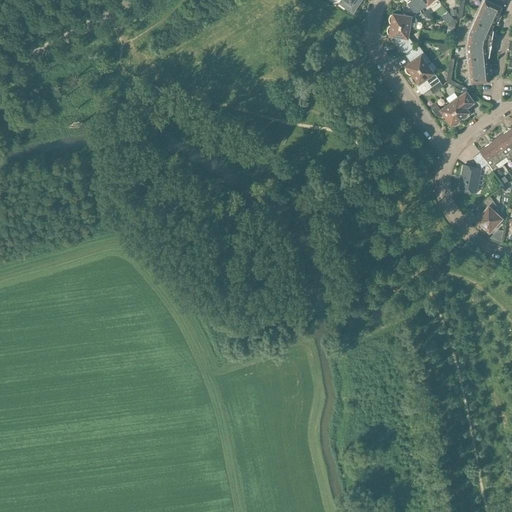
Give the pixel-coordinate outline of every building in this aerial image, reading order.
[(341,0),(339,4),(353,13),(361,0),(341,0)] [(413,0),(407,5),(415,15),(433,0),(413,0)] [(489,34),(501,7),(485,0),(481,0),(467,32),(465,47),(468,84),(489,82),(486,52),(491,52),(493,36),(489,34)] [(389,22),(390,23),(391,23),(391,25),(410,28),(416,28),(420,29),(422,28),(423,24),(421,22),(417,22),(417,20),(415,17),(412,17),(412,16),(393,13),(392,15),(391,14),(391,15),(390,16),(389,17),(389,18),(389,19),(389,20),(389,21),(389,22)] [(449,22),(447,29),(454,30),(456,23),(449,22)] [(389,36),(398,37),(397,43),(402,49),(412,42),(410,39),(408,39),(410,28),(391,25),(391,26),(390,26),(390,25),(389,26),(388,27),(388,28),(387,29),(387,30),(387,31),(387,32),(387,33),(388,34),(389,34),(389,36)] [(406,66),(406,67),(406,68),(405,68),(405,69),(405,70),(406,71),(406,72),(407,73),(408,74),(409,75),(410,75),(411,75),(411,74),(412,75),(428,64),(412,42),(402,49),(409,59),(410,58),(412,61),(406,66)] [(449,45),(435,43),(443,54),(451,48),(449,45)] [(412,77),(412,78),(412,79),(412,80),(413,81),(413,82),(414,83),(415,83),(416,84),(417,84),(418,83),(419,85),(426,80),(428,83),(426,84),(430,89),(440,81),(428,64),(412,75),(413,76),(412,77)] [(440,81),(430,89),(433,94),(444,86),(440,81)] [(450,103),(449,103),(460,119),(461,118),(462,119),(462,120),(463,119),(464,119),(465,119),(466,119),(466,118),(467,118),(467,117),(468,117),(469,116),(469,115),(469,114),(468,113),(470,112),(467,108),(465,106),(468,103),(470,106),(475,103),(469,95),(472,93),(470,90),(468,89),(464,87),(461,90),(465,92),(458,97),(450,103)] [(432,109),(436,115),(437,116),(438,116),(439,117),(440,117),(441,117),(441,116),(442,116),(443,116),(444,115),(451,126),(452,125),(453,125),(453,126),(454,126),(455,126),(456,126),(457,125),(458,124),(459,124),(459,123),(460,122),(460,121),(459,120),(460,119),(449,103),(440,110),(437,105),(432,109)] [(498,137),(511,156),(511,136),(507,130),(504,132),(504,133),(498,137)] [(488,143),(501,161),(506,157),(508,160),(511,157),(511,156),(498,137),(492,141),(488,143)] [(488,163),(494,171),(498,168),(496,165),(501,161),(488,143),(485,146),(480,150),(479,150),(480,152),(488,163)] [(459,189),(476,192),(481,168),(488,163),(480,152),(473,158),(477,163),(476,168),(464,165),(459,189)] [(497,206),(490,196),(474,208),(477,206),(482,213),(476,220),(489,232),(502,219),(492,210),(497,206)] [(495,228),(492,238),(500,240),(503,230),(495,228)]
